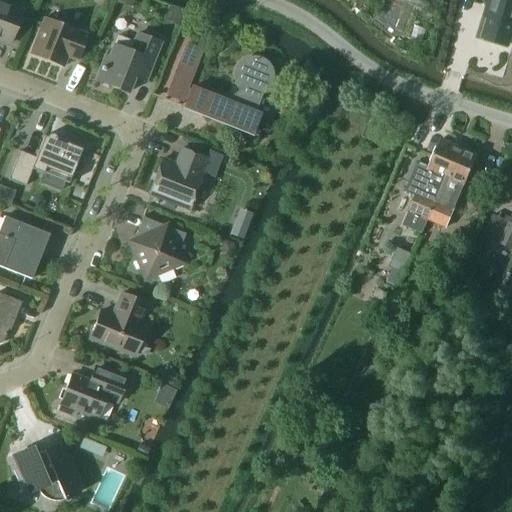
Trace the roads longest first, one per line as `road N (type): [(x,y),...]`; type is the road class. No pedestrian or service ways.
road 1 (residential): [(0,382),(39,362),(81,252),(95,248),(137,132),(0,76)]
road 2 (unclassified): [(511,122),(369,70),(306,20),(249,0)]
